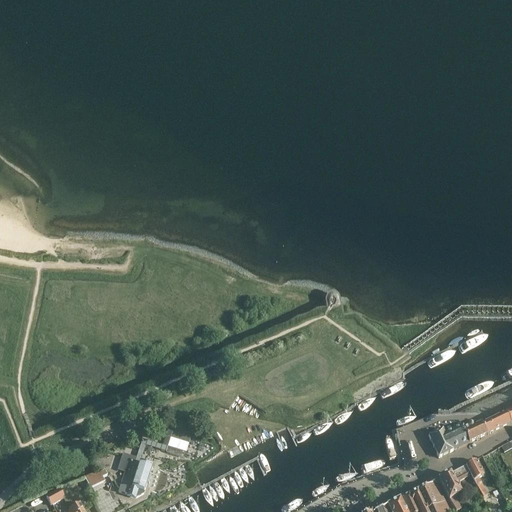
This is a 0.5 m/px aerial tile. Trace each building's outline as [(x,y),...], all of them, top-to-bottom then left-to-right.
[(510,424),(505,413),(482,425),(486,435),(510,424)] [(462,430),(469,444),(486,435),(482,425),(481,424),(473,427),(472,426),(470,424),(469,425),(468,427),(462,430)] [(469,444),(462,430),(460,425),(444,433),(442,430),(428,437),(439,458),(469,444)] [(117,472),(123,474),(127,460),(139,464),(146,447),(183,460),(185,454),(167,448),(170,438),(188,444),(190,439),(167,432),(161,448),(142,441),(135,459),(122,455),(117,472)] [(170,438),(167,448),(185,454),(188,444),(170,438)] [(135,499),(143,495),(147,481),(151,468),(139,464),(127,460),(123,474),(117,492),(123,494),(127,496),(135,499)] [(470,476),(482,498),(489,511),(493,511),(496,511),(488,495),(487,496),(478,479),(483,476),(475,461),(465,466),(470,476)] [(470,476),(465,466),(450,474),(455,484),(470,476)] [(90,490),(104,483),(99,472),(84,479),(90,490)] [(461,493),(455,484),(450,474),(438,481),(449,500),(455,511),(461,509),(454,497),(461,493)] [(429,486),(409,497),(417,511),(447,511),(433,483),(429,486)] [(50,507),(64,499),(59,490),(45,498),(50,507)] [(417,511),(409,497),(401,501),(406,511),(417,511)] [(406,511),(401,501),(386,509),(387,511),(406,511)]
